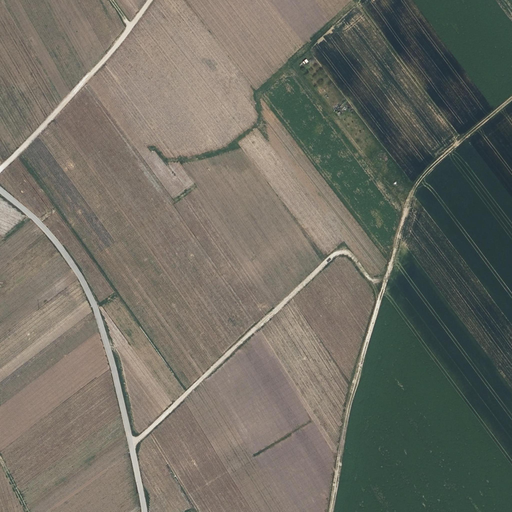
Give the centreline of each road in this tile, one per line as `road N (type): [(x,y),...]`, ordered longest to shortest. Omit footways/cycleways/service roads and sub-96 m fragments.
road 1 (track): [(511,97),(416,184),(349,395),(330,511)]
road 2 (track): [(0,189),(61,249),(95,308),(144,511)]
road 3 (track): [(131,446),(335,252),(352,253),(381,293)]
road 4 (track): [(152,0),(0,169)]
